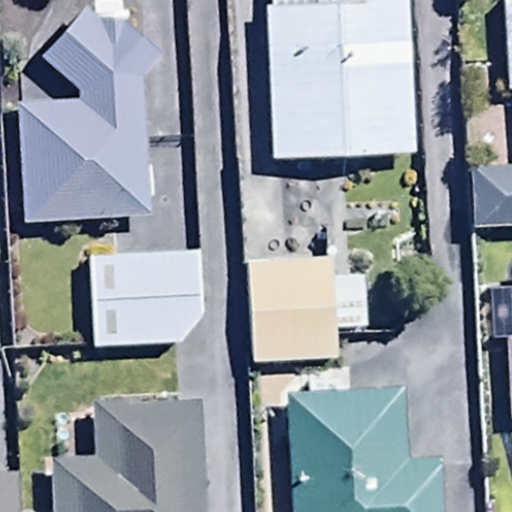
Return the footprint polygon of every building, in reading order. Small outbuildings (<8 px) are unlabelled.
[(266,0),(267,17),(261,17),(267,166),(409,161),(402,0),(266,0)] [(469,236),(511,234),(511,0),(498,0),(503,101),(511,101),(511,174),(467,176),(469,236)] [(141,224),(134,84),(152,62),(110,29),(103,37),(79,17),(37,68),(77,101),(78,112),(13,116),(19,230),(141,224)] [(88,356),(173,353),(199,319),(197,263),(85,267),(88,356)] [(331,272),(244,274),(246,369),(329,367),(329,338),(361,337),(360,286),(332,287),(331,272)] [(397,396),(283,400),(286,511),(437,511),(436,468),(399,470),(397,396)] [(198,511),(194,410),(90,415),(93,472),(49,474),(50,511),(198,511)] [(13,511),(13,487),(0,486),(0,511),(13,511)]
